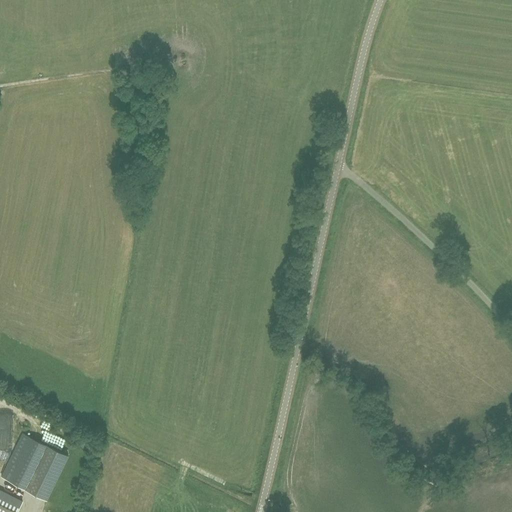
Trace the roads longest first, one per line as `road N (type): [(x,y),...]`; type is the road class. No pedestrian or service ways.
road 1 (tertiary): [(260,511),(337,169)]
road 2 (unclassified): [(511,330),(394,211),(337,169)]
road 3 (tertiary): [(337,169),(381,0)]
